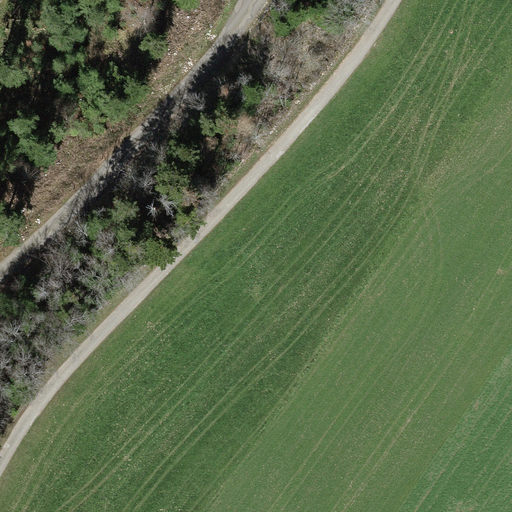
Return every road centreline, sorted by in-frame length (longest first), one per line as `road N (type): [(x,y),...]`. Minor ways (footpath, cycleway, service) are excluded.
road 1 (unclassified): [(257,0),(89,210)]
road 2 (unclassified): [(0,292),(89,210)]
